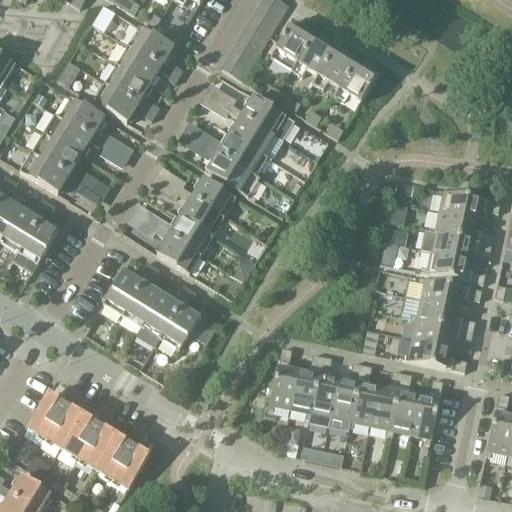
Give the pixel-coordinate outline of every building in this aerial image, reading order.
[(79,13),(85,4),(78,0),(71,0),(68,6),(79,13)] [(199,8),(204,0),(173,0),(172,2),(183,9),(187,1),(199,8)] [(272,0),(265,0),(261,7),(282,19),(288,9),(272,0)] [(123,12),(134,19),(139,10),(128,3),(123,12)] [(261,7),(255,16),(276,28),(282,19),(261,7)] [(144,25),(155,32),(160,23),(149,16),(144,25)] [(255,16),(250,25),(270,38),(276,29),(255,16)] [(270,38),(250,25),(244,35),(264,47),(270,38)] [(260,56),(290,75),(313,39),(310,37),(312,35),(301,28),(299,30),(293,26),(292,25),(289,31),(279,25),(260,56)] [(161,71),(163,67),(173,51),(138,30),(127,50),(161,71)] [(171,30),(166,38),(176,45),(182,36),(171,30)] [(264,47),(244,35),(238,44),(259,56),(264,47)] [(313,38),(313,39),(290,75),(301,81),(306,73),(317,80),(334,52),(332,50),(333,48),(322,41),(320,43),(314,39),(313,38)] [(238,44),(233,53),(253,66),(259,56),(238,44)] [(169,81),(174,73),(163,67),(161,71),(127,50),(115,68),(150,89),(159,74),(169,81)] [(327,86),(338,93),(355,65),(353,63),(354,61),(343,54),(342,56),(335,52),(334,51),(334,52),(317,80),(312,88),(322,94),(327,86)] [(233,53),(227,63),(248,75),(253,66),(233,53)] [(0,85),(3,87),(15,68),(0,58),(0,85)] [(248,75),(227,63),(221,73),(241,85),(248,75)] [(355,64),(355,65),(338,93),(333,101),(343,107),(348,99),(360,106),(377,78),(376,77),(374,76),(375,74),(364,67),(363,69),(356,65),(355,64)] [(150,89),(115,68),(104,87),(138,108),(140,104),(150,89)] [(182,75),(180,73),(176,71),(174,73),(169,81),(168,84),(174,88),(182,75)] [(92,107),(126,127),(136,112),(146,118),(151,111),(140,104),(138,108),(104,87),(92,107)] [(267,89),(262,98),(273,105),(279,96),(267,89)] [(115,142),(98,132),(104,122),(70,101),(57,121),(62,124),(63,124),(92,141),(94,138),(105,144),(100,152),(99,154),(105,158),(113,146),(115,142)] [(239,124),(241,120),(274,140),(273,140),(282,146),(294,126),(253,101),(244,116),(233,110),(228,117),(239,124)] [(289,102),(283,111),(294,118),(300,109),(289,102)] [(228,103),(224,109),(220,116),(227,120),(228,117),(233,110),(235,107),(228,103)] [(159,112),(157,111),(153,108),(151,111),(146,118),(145,121),(151,125),(159,112)] [(310,115),(305,124),(316,131),(321,122),(310,115)] [(262,159),(273,140),(274,140),(241,120),(239,124),(230,139),(262,159)] [(63,124),(62,124),(51,142),(81,160),(90,145),(100,152),(105,144),(94,138),(92,141),(63,124)] [(326,137),(337,144),(343,135),(332,128),(326,137)] [(43,138),(32,157),(69,179),(71,175),(81,160),(51,142),(43,138)] [(267,162),(262,159),(230,139),(221,154),(217,151),(218,149),(212,144),(205,155),(216,161),(218,158),(256,181),(267,162)] [(205,141),(201,147),(197,153),(204,157),(205,155),(212,144),(205,141)] [(20,176),(57,198),(67,183),(77,189),(82,182),(71,175),(69,179),(32,157),(20,176)] [(218,158),(216,161),(206,177),(248,202),(260,184),(256,181),(218,158)] [(84,179),(82,182),(77,189),(76,192),(82,196),(90,184),(84,179)] [(1,187),(3,188),(11,193),(13,195),(17,188),(4,180),(1,187)] [(178,199),(189,206),(191,202),(224,222),(235,203),(203,183),(193,198),(183,192),(178,199)] [(178,185),(174,192),(170,198),(176,202),(178,199),(183,192),(184,189),(178,185)] [(0,201),(0,244),(19,213),(4,204),(11,193),(3,188),(0,193),(0,200),(0,201)] [(442,200),(439,216),(477,224),(481,204),(437,194),(436,199),(442,200)] [(180,221),(212,241),(224,222),(191,202),(189,206),(180,221)] [(38,209),(41,211),(48,216),(51,217),(55,211),(42,203),(38,209)] [(485,215),(497,218),(500,208),(487,205),(485,215)] [(394,208),(391,225),(402,227),(406,211),(394,208)] [(32,278),(37,268),(57,236),(42,226),(48,216),(41,211),(34,222),(38,224),(18,257),(12,266),(32,278)] [(0,244),(0,245),(18,257),(38,224),(34,222),(19,213),(0,244)] [(429,231),(428,235),(472,244),(477,224),(439,216),(435,233),(429,231)] [(201,259),(212,241),(180,221),(170,236),(160,229),(155,237),(166,243),(168,240),(201,259)] [(155,223),(151,229),(147,236),(153,240),(155,237),(160,229),(161,227),(155,223)] [(387,232),(384,245),(385,245),(402,249),(405,236),(388,232),(387,232)] [(424,234),(420,254),(430,256),(468,264),(472,244),(428,235),(424,234)] [(480,236),(478,246),(491,248),(493,239),(480,236)] [(166,243),(156,259),(189,279),(201,259),(168,240),(166,243)] [(476,255),(489,258),(491,248),(478,246),(476,255)] [(421,271),(420,276),(464,285),(468,264),(430,256),(427,273),(421,271)] [(142,273),(144,274),(152,279),(155,281),(159,274),(146,266),(142,273)] [(144,274),(138,285),(142,287),(122,320),(140,331),(160,299),(145,290),(152,279),(144,274)] [(138,285),(123,276),(103,308),(122,320),(142,287),(138,285)] [(482,289),(485,279),(472,276),(470,286),(482,289)] [(424,288),(420,304),(458,312),(462,291),(419,282),(418,286),(424,288)] [(183,289),(182,291),(179,296),(182,297),(190,302),(192,304),(196,297),(183,289)] [(506,291),(497,290),(494,302),(503,304),(506,291)] [(481,295),(468,292),(466,303),(479,306),(481,295)] [(182,297),(175,308),(179,310),(159,343),(179,355),(198,322),(183,313),(190,302),(182,297)] [(160,299),(140,331),(159,343),(179,310),(175,308),(160,299)] [(410,323),(454,332),(458,312),(420,304),(417,320),(411,319),(410,323)] [(415,327),(412,344),(450,352),(454,332),(410,323),(409,326),(415,327)] [(462,323),(460,333),(473,336),(475,326),(462,323)] [(458,343),(471,345),(473,336),(460,333),(458,343)] [(402,359),(401,363),(445,373),(450,352),(412,344),(408,360),(402,359)] [(292,355),(281,352),(278,365),(289,367),(292,355)] [(322,361),(312,359),(310,372),(319,374),(322,361)] [(331,363),(322,361),(319,374),(329,376),(331,363)] [(464,377),(466,366),(453,363),(451,374),(464,377)] [(362,369),(352,367),(349,380),(359,382),(362,369)] [(371,371),(362,369),(359,382),(369,384),(371,371)] [(298,375),(277,371),(268,415),(273,416),(274,410),(290,413),(298,375)] [(305,423),(309,424),(318,380),(298,375),(290,413),(306,417),(305,423)] [(399,391),(402,378),(392,376),(389,389),(399,391)] [(393,435),(410,439),(418,401),(407,399),(411,380),(402,378),(399,391),(397,396),(388,440),(392,441),(393,435)] [(314,418),(330,422),(338,384),(318,380),(309,424),(312,424),(314,418)] [(345,431),(348,432),(358,388),(338,384),(330,422),(346,425),(345,431)] [(442,386),(432,384),(429,397),(440,399),(442,386)] [(61,407),(47,398),(27,432),(44,442),(75,392),(68,388),(65,394),(67,396),(61,407)] [(353,427),(370,430),(378,392),(358,388),(348,432),(352,433),(353,427)] [(61,452),(81,419),(68,411),(75,401),(77,402),(81,396),(75,392),(44,442),(61,452)] [(385,440),(388,440),(397,396),(378,392),(370,430),(386,434),(385,440)] [(509,400),(498,398),(495,411),(506,413),(509,400)] [(429,449),(438,405),(418,401),(410,439),(426,442),(424,448),(429,449)] [(81,419),(61,452),(78,463),(108,412),(102,408),(98,415),(101,416),(94,427),(81,419)] [(94,473),(115,440),(102,432),(108,421),(111,423),(115,416),(108,412),(78,463),(94,473)] [(511,420),(494,417),(485,461),(490,462),(491,456),(507,459),(511,435),(511,420)] [(111,483),(142,433),(135,429),(131,435),(134,437),(127,447),(115,440),(94,473),(111,483)] [(142,433),(111,483),(128,494),(149,460),(135,452),(142,441),(144,443),(148,437),(142,433)] [(293,459),(299,436),(287,433),(282,456),(293,459)] [(0,458),(2,460),(10,449),(0,442),(0,458)] [(0,493),(30,511),(41,511),(50,498),(21,480),(12,495),(1,489),(3,486),(0,484),(0,493)] [(30,511),(0,493),(0,498),(7,503),(0,511),(30,511)]
